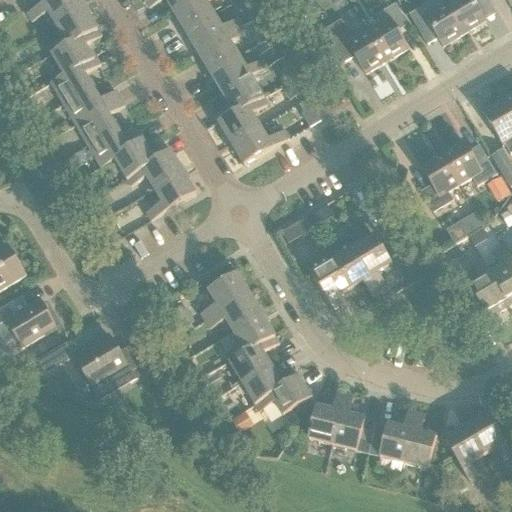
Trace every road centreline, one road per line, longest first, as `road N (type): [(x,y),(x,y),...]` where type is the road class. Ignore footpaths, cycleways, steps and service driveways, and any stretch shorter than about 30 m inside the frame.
road 1 (residential): [(238,217),(316,339),(349,366),(448,388),(511,371)]
road 2 (residential): [(511,54),(238,217)]
road 3 (residential): [(238,217),(127,287),(101,294),(74,282),(22,200),(0,205)]
road 4 (residential): [(238,217),(109,0)]
